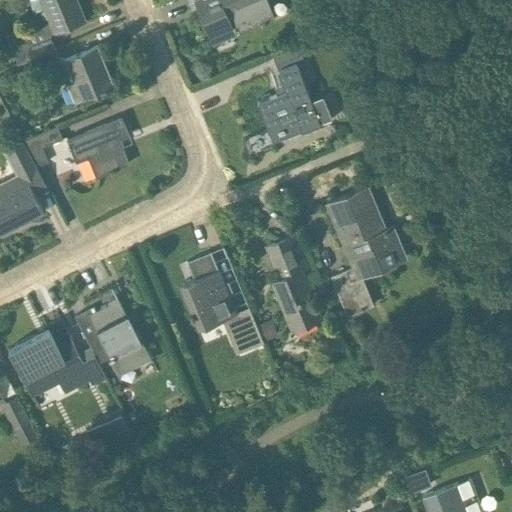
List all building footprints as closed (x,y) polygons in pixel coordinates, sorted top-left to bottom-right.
[(50,20),(22,31),(20,26),(6,32),(18,61),(30,57),(31,59),(57,48),(51,35),(55,34),(88,20),(79,0),(29,0),(34,12),(44,7),(50,20)] [(201,14),(213,44),(237,35),(233,26),(237,25),(240,32),(261,23),(262,24),(267,22),(267,21),(276,17),(268,0),(189,0),(196,16),(201,14)] [(66,59),(76,83),(69,85),(76,102),(115,86),(98,46),(66,59)] [(276,94),(259,100),(272,135),(285,129),(288,137),(321,124),(320,123),(332,119),(323,96),(312,101),(297,62),(304,59),(300,46),(292,49),(274,56),(284,83),(287,90),(276,94)] [(31,59),(34,68),(61,58),(57,48),(31,59)] [(68,139),(77,161),(89,156),(97,177),(130,163),(120,139),(130,135),(122,116),(68,139)] [(22,137),(24,139),(37,164),(48,160),(42,145),(63,137),(57,123),(22,137)] [(22,137),(3,147),(15,171),(0,178),(0,231),(44,209),(35,193),(48,186),(37,164),(24,139),(22,137)] [(368,186),(328,203),(354,264),(331,274),(349,315),(363,309),(351,281),(363,276),(407,258),(393,225),(386,228),(368,186)] [(267,247),(281,279),(274,281),(294,330),(322,318),(303,271),(308,268),(294,236),(267,247)] [(195,278),(182,284),(201,328),(223,319),(237,352),(264,340),(257,323),(250,307),(238,313),(219,268),(211,248),(187,258),(195,278)] [(141,365),(153,359),(135,325),(137,324),(132,312),(127,314),(117,294),(76,315),(93,350),(104,345),(117,370),(138,359),(141,365)] [(47,326),(49,330),(40,334),(40,333),(11,347),(21,368),(34,394),(60,381),(65,390),(89,377),(92,381),(106,374),(100,361),(97,355),(84,362),(62,319),(47,326)] [(264,340),(274,336),(267,319),(257,323),(264,340)] [(19,395),(2,404),(20,442),(38,434),(19,395)] [(130,434),(121,413),(110,417),(119,438),(130,434)] [(408,493),(432,484),(426,467),(402,476),(408,493)] [(483,511),(479,498),(466,502),(459,482),(424,495),(429,511),(483,511)] [(328,499),(311,505),(312,511),(329,511),(327,504),(330,503),(328,499)] [(345,511),(341,499),(330,503),(327,504),(329,511),(345,511)]
